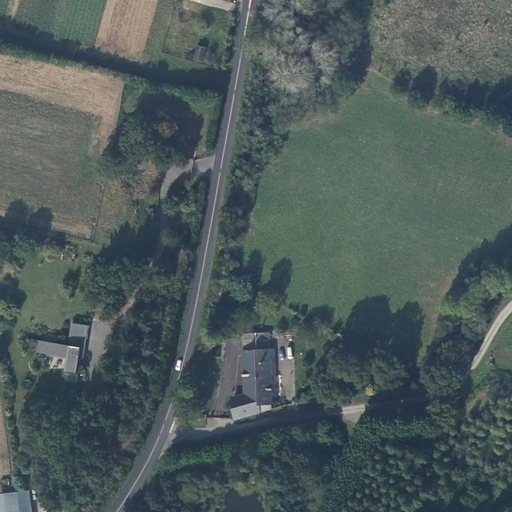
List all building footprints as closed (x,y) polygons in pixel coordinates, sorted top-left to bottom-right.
[(195,45),(192,60),(202,63),(206,47),(195,45)] [(269,212),(275,163),(261,161),(255,210),(269,212)] [(67,344),(37,340),(36,354),(65,357),(63,371),(80,373),(86,324),(70,323),(67,344)] [(234,397),(235,423),(261,415),(261,407),(274,405),(270,351),(244,352),(246,395),(234,397)] [(75,382),(76,373),(64,372),(63,381),(75,382)] [(261,407),(261,415),(274,410),(274,405),(261,407)] [(18,511),(16,491),(2,493),(4,511),(18,511)]
